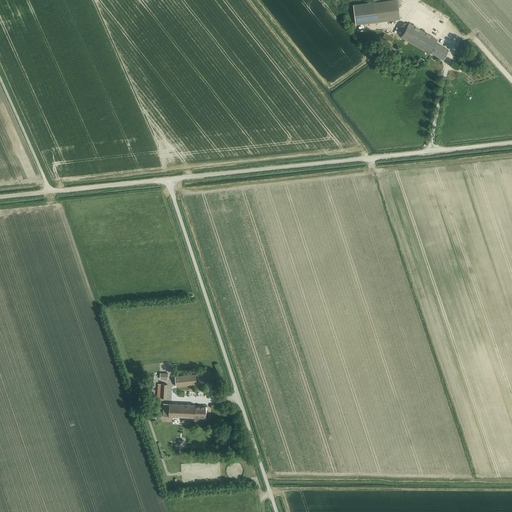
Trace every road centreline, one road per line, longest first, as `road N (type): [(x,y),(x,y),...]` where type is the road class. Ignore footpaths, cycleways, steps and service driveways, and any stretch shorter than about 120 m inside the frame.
road 1 (unclassified): [(275,511),(167,179)]
road 2 (unclassified): [(167,179),(511,142)]
road 3 (unclassified): [(0,196),(167,179)]
road 4 (track): [(50,191),(0,77)]
